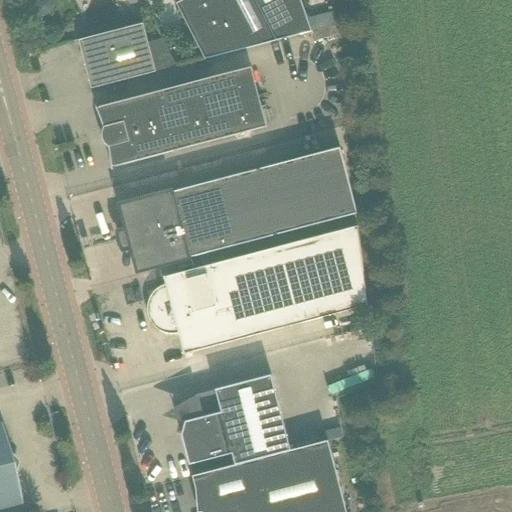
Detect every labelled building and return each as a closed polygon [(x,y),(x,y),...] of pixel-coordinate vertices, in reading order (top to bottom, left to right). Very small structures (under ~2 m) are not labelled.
[(277,40),(256,0),(184,0),(176,4),(204,57),(277,40)] [(256,0),(277,40),(312,32),(300,0),(256,0)] [(142,17),(76,33),(78,41),(91,89),(110,84),(155,72),(151,56),(142,17)] [(252,67),(117,103),(97,108),(96,108),(98,114),(101,120),(103,126),(105,132),(108,143),(109,149),(110,156),(111,162),(112,168),(113,168),(267,127),(252,67)] [(119,238),(120,241),(348,181),(340,148),(121,206),(127,230),(119,233),(119,236),(119,238)] [(138,272),(357,214),(348,181),(120,241),(121,244),(122,247),(123,249),(132,247),(138,272)] [(368,307),(359,232),(358,226),(164,277),(166,285),(163,286),(161,287),(158,288),(156,290),(154,292),(152,294),(151,297),(149,299),(148,302),(148,304),(147,307),(147,310),(148,313),(148,316),(149,318),(150,321),(152,323),(153,325),(155,327),(157,329),(160,331),(162,332),(165,333),(167,334),(170,334),(173,334),(176,334),(179,334),(184,355),(368,307)] [(235,466),(291,451),(271,376),(193,396),(182,436),(190,465),(232,454),(235,466)] [(0,509),(23,503),(3,424),(0,424),(0,509)] [(346,511),(328,441),(291,451),(235,466),(193,477),(201,511),(346,511)]
